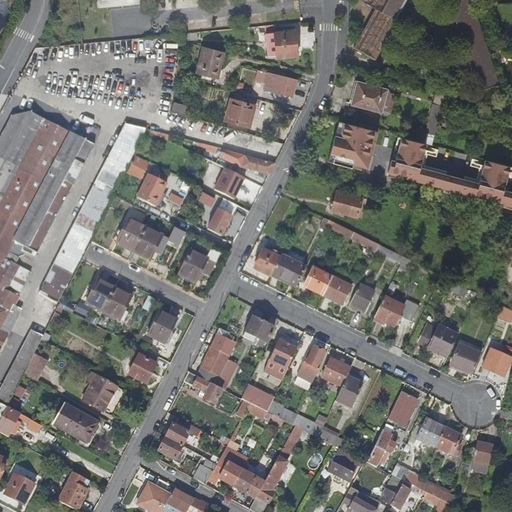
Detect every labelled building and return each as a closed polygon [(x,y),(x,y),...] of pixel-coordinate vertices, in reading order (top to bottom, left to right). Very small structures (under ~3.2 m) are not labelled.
[(367,0),(366,2),(375,6),(354,48),(375,58),(398,13),(393,11),(398,0),(367,0)] [(471,0),(447,0),(478,91),(500,84),(471,0)] [(294,31),(265,34),(267,57),(276,56),(276,58),(297,56),(294,31)] [(217,80),(223,53),(203,48),(196,74),(217,80)] [(495,54),(498,62),(505,62),(505,54),(495,54)] [(292,99),(296,80),(278,76),(277,76),(273,93),(292,99)] [(387,90),(358,84),(353,105),(382,112),(387,90)] [(435,106),(442,108),(446,92),(439,90),(435,106)] [(256,107),(231,100),(225,121),(250,128),(256,107)] [(174,102),(172,112),(185,115),(187,105),(174,102)] [(0,351),(19,316),(12,312),(32,273),(6,259),(9,252),(21,259),(26,257),(30,250),(40,256),(96,150),(28,114),(11,117),(0,138),(0,351)] [(176,123),(191,127),(193,122),(178,117),(176,123)] [(377,133),(339,123),(328,162),(367,173),(377,133)] [(397,139),(386,177),(511,211),(511,194),(504,192),(511,169),(486,163),(480,185),(422,169),(427,147),(397,139)] [(134,158),(138,151),(117,140),(40,293),(60,304),(82,260),(92,242),(115,197),(134,158)] [(244,163),(243,169),(270,175),(275,164),(215,150),(214,157),(241,163),(244,163)] [(143,180),(151,162),(136,155),(128,173),(143,180)] [(244,188),(251,192),(256,182),(226,168),(216,190),(239,200),(244,188)] [(147,176),(136,199),(155,208),(162,194),(166,185),(147,176)] [(362,198),(337,191),(332,210),(357,217),(362,199),(362,198)] [(162,194),(155,208),(158,209),(165,195),(162,194)] [(221,237),(237,206),(217,197),(215,201),(204,195),(201,199),(219,208),(207,230),(221,237)] [(362,199),(357,217),(362,219),(368,200),(362,199)] [(133,252),(146,228),(129,220),(117,243),(133,252)] [(336,223),(333,228),(352,238),(354,233),(336,223)] [(163,237),(146,228),(133,252),(150,261),(163,237)] [(373,248),(375,243),(354,233),(352,238),(373,248)] [(254,267),(271,276),(271,274),(280,258),(264,250),(254,267)] [(208,260),(190,251),(178,275),(195,284),(208,260)] [(280,258),(271,274),(297,287),(307,267),(281,255),(280,258)] [(304,286),(323,296),(333,277),(313,267),(304,286)] [(333,277),(323,296),(345,306),(354,287),(333,277)] [(86,304),(102,313),(115,288),(99,279),(86,304)] [(454,283),(452,288),(476,299),(479,295),(454,283)] [(360,285),(350,305),(365,312),(375,292),(360,285)] [(115,288),(102,313),(119,321),(132,297),(115,288)] [(385,297),(375,317),(390,324),(400,304),(385,297)] [(56,323),(63,309),(59,307),(52,321),(56,323)] [(177,320),(163,313),(151,337),(165,345),(177,320)] [(274,327),(275,328),(279,320),(272,317),(268,324),(254,317),(244,336),(254,341),(256,337),(267,342),(274,327)] [(419,343),(423,345),(432,327),(428,325),(419,343)] [(432,327),(423,345),(429,348),(428,349),(447,358),(459,334),(440,325),(438,330),(432,327)] [(217,333),(210,346),(227,355),(234,342),(231,340),(233,337),(228,334),(226,338),(217,333)] [(24,375),(39,346),(27,339),(0,390),(0,422),(7,408),(24,375)] [(265,374),(287,383),(301,347),(279,339),(265,374)] [(452,365),(473,375),(482,354),(461,345),(452,365)] [(147,384),(156,365),(145,359),(148,352),(137,346),(133,353),(138,356),(137,359),(133,357),(130,365),(133,367),(129,375),(147,384)] [(210,346),(199,367),(217,376),(227,355),(210,346)] [(325,352),(314,347),(309,359),(306,358),(305,361),(307,362),(306,364),(313,367),(310,373),(313,374),(325,352)] [(507,357),(491,350),(484,366),(500,373),(507,357)] [(145,359),(156,365),(160,358),(148,352),(145,359)] [(221,388),(224,390),(237,364),(228,359),(215,385),(221,388)] [(349,373),(351,368),(332,359),(322,379),(341,388),(349,373)] [(212,384),(217,376),(199,367),(195,375),(212,384)] [(212,384),(195,375),(189,372),(184,381),(208,393),(204,399),(214,404),(221,388),(214,385),(212,384)] [(341,388),(335,401),(352,409),(364,385),(357,382),(359,378),(349,373),(341,388)] [(88,381),(93,384),(97,376),(92,374),(88,381)] [(97,376),(93,384),(83,401),(104,412),(117,388),(97,376)] [(401,392),(387,420),(404,428),(417,401),(401,392)] [(249,403),(244,400),(236,415),(241,418),(247,408),(249,403)] [(283,408),(271,402),(266,411),(272,414),(278,417),(283,408)] [(96,423),(61,403),(51,423),(85,442),(96,423)] [(261,416),(264,410),(249,403),(247,408),(261,416)] [(29,428),(32,422),(12,410),(0,433),(0,434),(8,439),(17,422),(29,428)] [(511,420),(511,412),(501,411),(500,418),(511,420)] [(272,414),(270,419),(281,425),(284,420),(278,417),(272,414)] [(316,424),(325,426),(328,418),(319,415),(316,424)] [(436,447),(445,428),(426,418),(416,439),(435,448),(436,447)] [(166,437),(182,446),(193,426),(179,419),(175,425),(172,424),(166,437)] [(445,428),(436,447),(455,457),(459,448),(456,446),(461,435),(445,428)] [(391,436),(382,431),(367,461),(376,466),(383,451),(389,454),(392,452),(394,447),(393,444),(388,442),(391,436)] [(227,444),(230,440),(222,436),(219,440),(227,444)] [(176,458),(182,446),(166,437),(158,451),(174,460),(172,463),(179,466),(182,461),(176,458)] [(342,449),(346,442),(336,437),(332,444),(336,446),(342,449)] [(294,443),(287,439),(264,482),(256,499),(250,510),(252,511),(263,511),(273,495),(271,494),(288,462),(285,460),(294,443)] [(474,462),(489,465),(490,457),(493,446),(478,443),(474,462)] [(336,446),(333,451),(362,466),(365,460),(342,449),(336,446)] [(236,453),(230,463),(243,470),(248,459),(236,453)] [(3,458),(0,456),(0,479),(8,464),(2,460),(3,458)] [(243,470),(230,463),(220,458),(216,465),(213,472),(221,476),(219,479),(233,487),(233,486),(243,470)] [(340,466),(333,462),(329,471),(350,482),(354,473),(350,471),(352,467),(342,462),(340,466)] [(205,486),(213,472),(202,466),(194,480),(205,486)] [(264,482),(243,470),(233,486),(256,499),(264,482)] [(59,501),(76,510),(88,489),(81,486),(85,479),(73,473),(59,501)] [(34,485),(15,474),(5,495),(24,504),(34,485)] [(404,480),(392,474),(389,481),(397,486),(399,482),(402,484),(404,480)] [(438,487),(420,478),(416,487),(427,492),(447,502),(449,496),(437,489),(438,487)] [(404,480),(402,484),(388,510),(390,511),(397,511),(413,485),(404,480)] [(162,511),(172,495),(149,482),(137,505),(150,511),(162,511)] [(162,511),(208,511),(211,507),(202,502),(201,504),(179,492),(181,490),(177,487),(172,495),(162,511)] [(427,492),(424,496),(446,508),(449,503),(447,502),(427,492)] [(380,511),(382,509),(356,498),(349,511),(380,511)]
